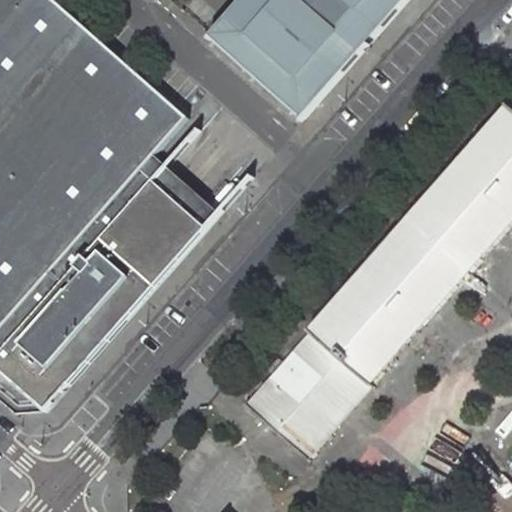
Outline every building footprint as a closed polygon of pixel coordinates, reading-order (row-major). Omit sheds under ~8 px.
[(186,115),(55,0),(0,0),(0,358),(32,388),(52,366),(68,380),(205,226),(150,177),(130,201),(117,190),(150,153),(151,154),(186,115)] [(250,0),(215,40),(306,119),(411,0),(250,0)] [(511,109),(251,404),(317,462),(511,242),(511,109)] [(151,154),(150,153),(117,190),(130,201),(150,177),(205,226),(216,213),(151,154)] [(32,388),(0,358),(0,371),(12,383),(42,411),(68,380),(52,366),(32,388)] [(248,410),(149,503),(157,511),(272,511),(310,476),(248,410)]
